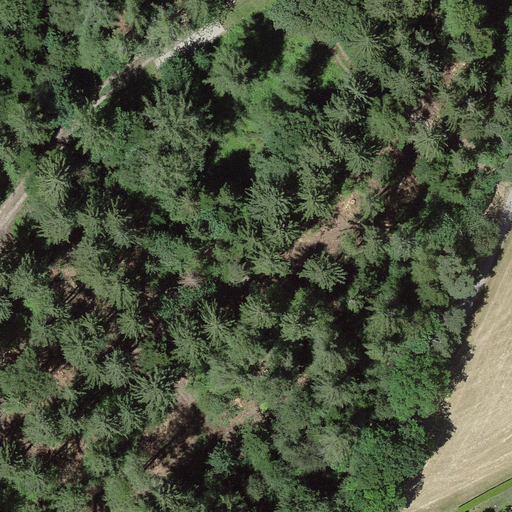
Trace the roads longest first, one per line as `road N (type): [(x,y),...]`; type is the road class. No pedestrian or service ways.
road 1 (track): [(511,207),(461,326),(364,511)]
road 2 (track): [(0,231),(111,101),(238,0)]
